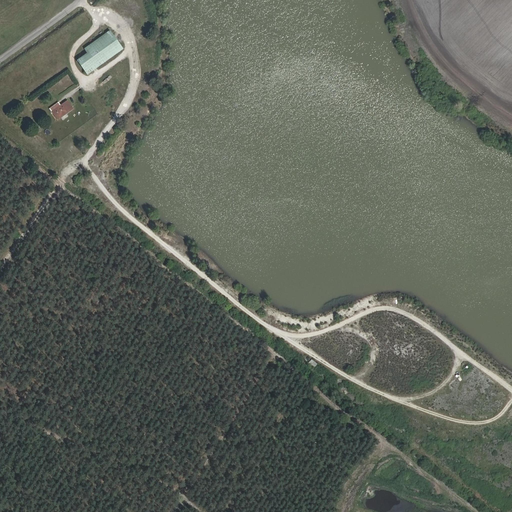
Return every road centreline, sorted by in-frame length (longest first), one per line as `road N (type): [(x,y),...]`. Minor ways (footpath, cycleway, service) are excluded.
road 1 (track): [(77,1),(112,23),(126,52),(128,79),(77,160),(119,216),(262,329),(308,334),(398,309),(511,390)]
road 2 (track): [(0,409),(185,495),(204,511)]
road 3 (track): [(98,14),(67,47),(68,71),(89,75),(124,46)]
road 4 (track): [(0,267),(77,160)]
